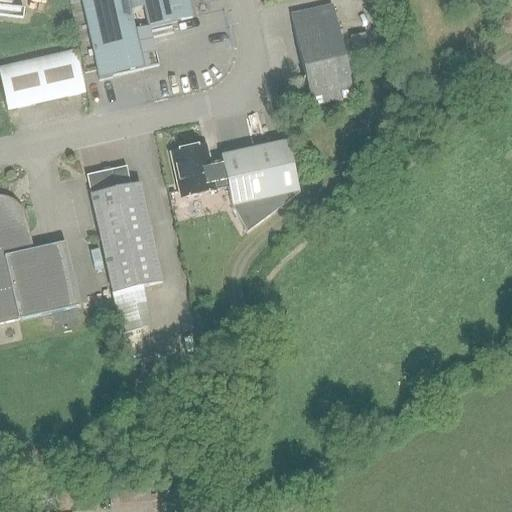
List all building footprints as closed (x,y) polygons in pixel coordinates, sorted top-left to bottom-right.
[(141,71),(133,32),(191,19),(187,0),(80,0),(98,80),(141,71)] [(353,99),(333,7),(291,16),(311,108),(353,99)] [(0,86),(6,113),(84,95),(75,52),(0,69),(0,86)] [(286,144),(221,158),(222,162),(227,187),(232,210),(246,235),(297,196),(286,144)] [(205,147),(171,154),(181,199),(215,192),(214,190),(227,187),(222,162),(209,165),(205,147)] [(130,187),(125,168),(85,177),(112,296),(160,285),(139,186),(130,187)] [(26,245),(24,238),(26,228),(25,219),(21,210),(15,203),(6,199),(0,197),(0,325),(17,322),(78,308),(64,244),(30,251),(28,244),(26,245)]
